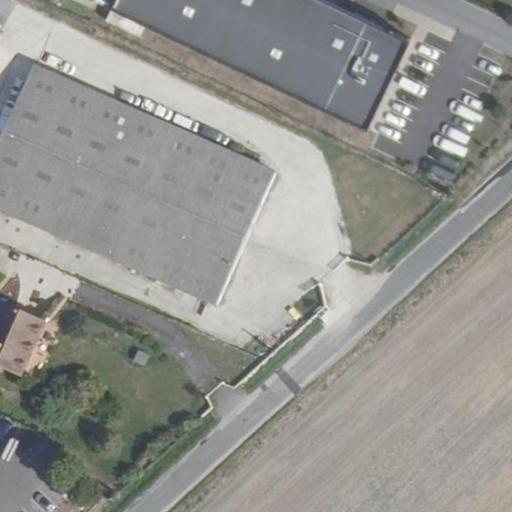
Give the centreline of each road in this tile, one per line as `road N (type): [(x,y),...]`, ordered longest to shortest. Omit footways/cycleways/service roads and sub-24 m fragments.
road 1 (unclassified): [(139,511),(511,169)]
road 2 (unknown): [(323,238),(286,153),(27,23)]
road 3 (unknown): [(0,231),(221,325),(243,323),(265,307),(323,238)]
